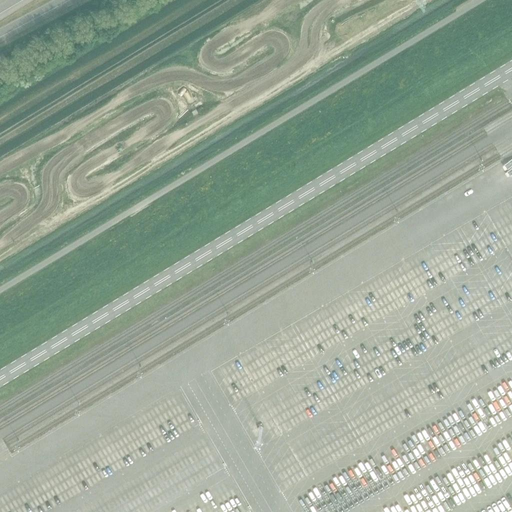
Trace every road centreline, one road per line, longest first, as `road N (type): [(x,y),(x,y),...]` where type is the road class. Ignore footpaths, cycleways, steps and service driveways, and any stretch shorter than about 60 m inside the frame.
road 1 (secondary): [(0,378),(511,68)]
road 2 (unknown): [(355,511),(511,421)]
road 3 (unknown): [(56,511),(210,422)]
